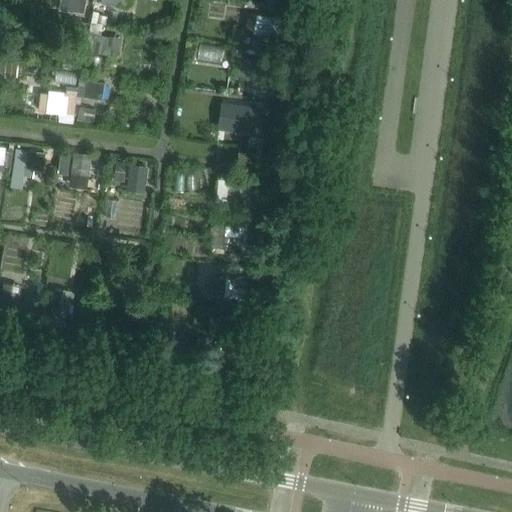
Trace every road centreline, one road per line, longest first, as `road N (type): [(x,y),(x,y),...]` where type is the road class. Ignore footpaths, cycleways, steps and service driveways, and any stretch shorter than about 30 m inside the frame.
road 1 (secondary): [(353,496),(0,426)]
road 2 (secondary): [(7,474),(208,511)]
